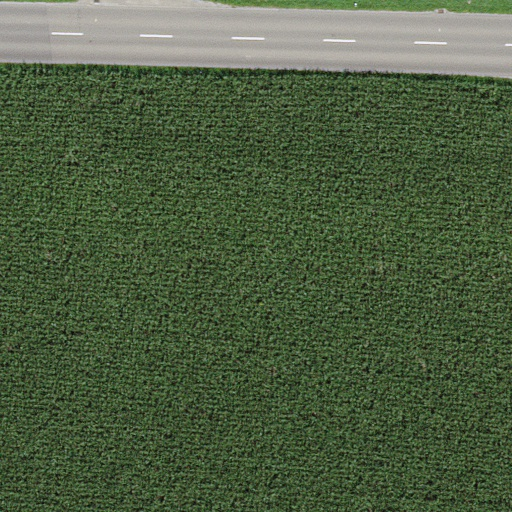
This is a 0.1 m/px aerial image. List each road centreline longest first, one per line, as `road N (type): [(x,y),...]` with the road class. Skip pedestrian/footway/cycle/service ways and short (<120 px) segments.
road 1 (tertiary): [(0,40),(278,47)]
road 2 (tertiary): [(278,47),(511,54)]
road 3 (unclassified): [(129,0),(278,47)]
